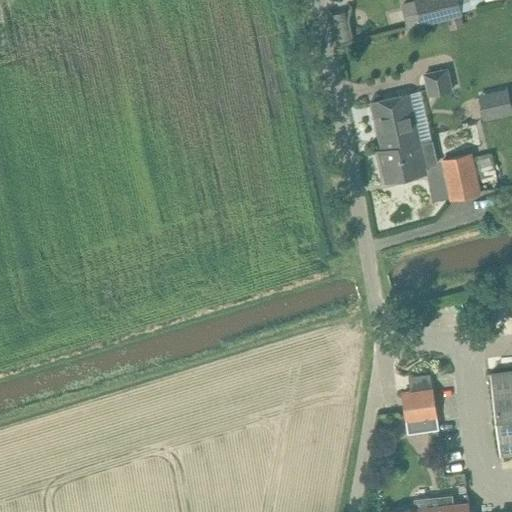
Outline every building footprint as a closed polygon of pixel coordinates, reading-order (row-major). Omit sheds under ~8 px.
[(415,0),(401,4),(407,28),(422,24),(447,19),(471,12),(471,11),(462,13),(461,11),(478,8),(477,3),(485,2),(484,0),(415,0)] [(461,15),(447,19),(450,30),(464,27),(463,23),(473,21),(471,12),(461,15)] [(453,91),(448,68),(423,74),(428,96),(453,91)] [(511,109),(508,89),(493,92),(499,118),(511,115),(511,109)] [(382,147),(418,138),(408,94),(372,102),(382,147)] [(419,144),(418,138),(382,147),(382,151),(380,151),(386,182),(425,174),(424,168),(438,164),(433,141),(419,144)] [(491,153),(476,156),(481,182),(497,179),(491,153)] [(476,194),(467,156),(441,162),(449,200),(476,194)] [(511,452),(511,371),(490,374),(500,454),(511,452)] [(432,390),(402,394),(405,414),(422,411),(424,419),(436,417),(432,390)] [(416,510),(395,511),(468,511),(468,504),(453,506),(452,496),(415,500),(416,510)]
